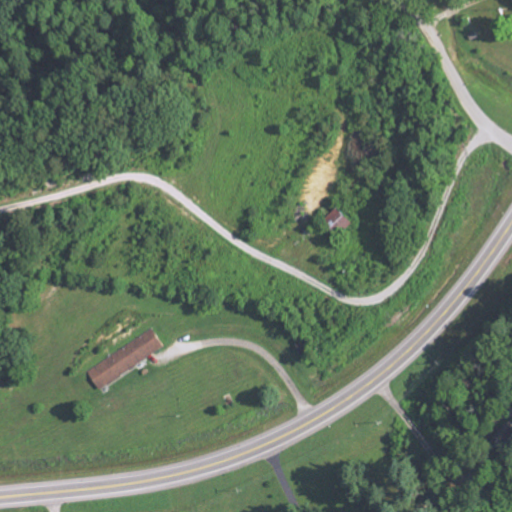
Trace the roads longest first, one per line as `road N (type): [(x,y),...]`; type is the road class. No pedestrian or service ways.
road 1 (secondary): [(0,498),(176,477),(280,439),(414,346),(511,225)]
road 2 (residential): [(511,146),(472,115),(427,35),(390,0)]
